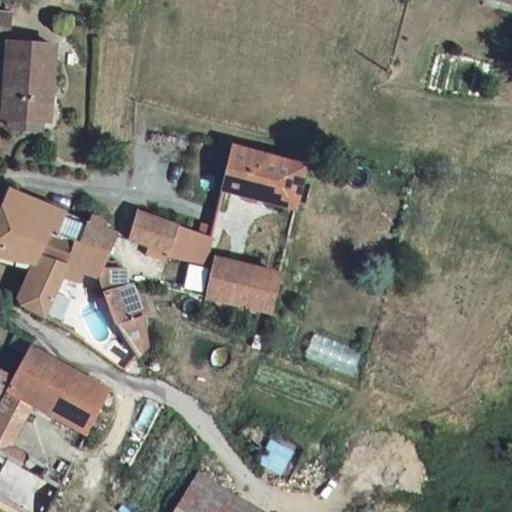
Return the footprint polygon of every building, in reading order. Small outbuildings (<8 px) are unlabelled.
[(50,85),(50,37),(2,36),(1,109),(40,112),(41,85),(50,85)] [(40,124),(40,112),(1,109),(1,121),(40,124)] [(296,208),(307,160),(231,141),(223,177),(243,184),(242,194),(296,208)] [(20,305),(43,317),(61,278),(79,238),(88,218),(9,186),(0,210),(0,258),(14,264),(20,252),(31,258),(14,294),(24,299),(20,305)] [(95,207),(88,218),(79,238),(104,251),(114,228),(107,225),(112,216),(95,207)] [(142,210),(132,234),(170,252),(179,224),(142,210)] [(202,218),(196,231),(212,237),(214,223),(202,218)] [(170,252),(204,265),(212,237),(196,231),(179,224),(170,252)] [(104,251),(79,238),(61,278),(69,280),(77,267),(93,271),(95,272),(99,263),(104,251)] [(202,299),(237,305),(248,265),(214,258),(211,268),(202,299)] [(95,272),(93,271),(103,286),(113,304),(115,312),(138,350),(148,338),(151,312),(148,309),(159,302),(149,283),(137,290),(121,261),(99,263),(95,272)] [(237,305),(269,311),(262,345),(269,312),(280,271),(278,271),(248,265),(237,305)] [(113,304),(103,286),(86,307),(100,319),(113,304)] [(100,319),(86,307),(69,331),(100,352),(110,338),(114,329),(117,316),(115,312),(113,304),(100,319)] [(138,350),(115,312),(117,316),(114,329),(110,338),(100,352),(118,365),(120,366),(127,361),(129,364),(132,366),(135,366),(139,362),(141,358),(138,350)] [(24,345),(0,388),(0,389),(17,399),(46,413),(72,370),(70,369),(24,345)] [(81,430),(102,386),(72,370),(46,413),(81,430)] [(0,430),(17,399),(0,389),(0,430)] [(273,438),(262,463),(286,474),(298,450),(273,438)] [(15,460),(0,450),(0,494),(29,511),(39,511),(55,483),(37,473),(41,464),(19,452),(15,460)] [(223,511),(208,502),(218,490),(193,474),(168,511),(223,511)] [(223,511),(251,511),(218,490),(208,502),(223,511)]
